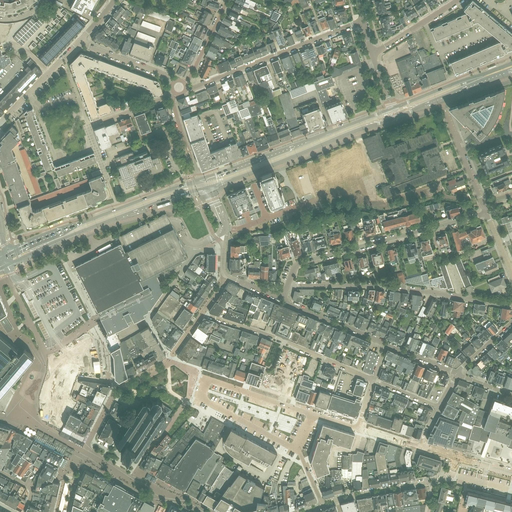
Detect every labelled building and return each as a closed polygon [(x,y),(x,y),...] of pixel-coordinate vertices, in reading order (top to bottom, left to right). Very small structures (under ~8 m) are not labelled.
[(0,0),(0,14),(5,15),(4,13),(17,11),(16,10),(27,5),(28,7),(36,0),(37,0),(38,1),(38,0),(11,0),(10,1),(9,0),(0,0)] [(74,0),(71,8),(82,13),(86,6),(92,9),(96,0),(74,0)] [(217,10),(219,5),(211,2),(211,1),(209,0),(205,0),(204,5),(217,10)] [(318,0),(298,0),(302,8),(309,6),(307,2),(310,0),(314,0),(315,3),(319,2),(318,0)] [(421,13),(423,11),(416,0),(413,0),(414,2),(413,3),(415,6),(419,13),(420,12),(421,13)] [(423,1),(420,2),(420,1),(419,0),(416,0),(423,11),(426,9),(426,8),(427,8),(423,1)] [(511,32),(472,0),(471,0),(464,10),(467,13),(465,14),(430,28),(436,41),(472,25),(471,24),(473,23),(477,21),(501,41),(499,41),(495,43),(450,62),(456,75),(504,54),(503,52),(511,49),(511,50),(511,32)] [(411,5),(410,6),(408,2),(405,4),(406,6),(414,18),(416,16),(416,15),(417,14),(411,5)] [(239,5),(239,6),(235,4),(233,6),(232,8),(232,9),(240,12),(241,9),(248,12),(250,10),(239,5)] [(378,14),(383,12),(387,12),(386,8),(391,7),(391,4),(378,8),(378,9),(377,9),(378,14)] [(411,19),(414,18),(406,6),(405,4),(404,5),(405,7),(404,7),(407,11),(405,12),(404,10),(403,11),(404,16),(406,15),(409,19),(410,19),(411,19)] [(135,5),(132,12),(138,14),(141,7),(135,5)] [(126,10),(124,9),(120,6),(117,9),(120,10),(124,13),(124,12),(128,16),(131,13),(127,10),(126,10)] [(337,7),(331,8),(333,14),(334,15),(335,15),(338,14),(339,17),(339,18),(339,20),(340,20),(340,21),(343,20),(343,21),(345,21),(346,21),(347,20),(347,19),(346,15),(347,15),(345,8),(338,10),(337,7)] [(336,26),(332,14),(333,14),(331,8),(327,10),(329,14),(328,15),(330,20),(327,21),(330,29),(336,26)] [(128,16),(124,12),(124,13),(120,10),(117,9),(115,12),(121,17),(120,17),(124,21),(127,18),(129,20),(131,18),(128,16)] [(210,19),(212,14),(205,11),(203,13),(198,10),(196,13),(210,19)] [(329,27),(325,19),(322,10),(320,11),(320,12),(319,13),(320,15),(317,16),(322,29),(323,29),(324,29),(325,28),(326,28),(329,27)] [(239,15),(236,13),(231,11),(231,12),(230,12),(229,13),(230,14),(228,17),(233,19),(240,23),(246,25),(247,23),(241,20),(237,18),(239,15)] [(274,11),(271,18),(277,21),(281,15),(274,11)] [(121,24),(124,21),(120,17),(121,17),(115,12),(112,16),(118,20),(117,21),(121,24)] [(207,25),(210,19),(196,13),(195,16),(201,18),(199,21),(207,25)] [(381,20),(380,20),(381,24),(389,22),(393,21),(391,16),(393,16),(393,13),(389,14),(389,15),(385,16),(385,17),(380,18),(381,20)] [(309,27),(307,22),(304,14),(301,15),(306,26),(305,26),(302,27),(302,28),(305,36),(306,36),(308,35),(309,34),(311,33),(309,28),(310,28),(309,27)] [(115,20),(111,17),(108,20),(118,29),(119,30),(121,27),(119,26),(120,25),(116,22),(117,22),(115,20)] [(236,22),(229,19),(225,17),(222,23),(229,26),(229,27),(239,31),(240,28),(234,25),(236,22)] [(319,30),(317,26),(316,23),(317,23),(315,17),(312,18),(313,20),(307,22),(309,27),(312,26),(314,32),(315,32),(316,32),(317,32),(317,31),(319,30)] [(73,22),(81,30),(85,26),(77,18),(73,22)] [(277,22),(277,21),(270,18),(267,23),(271,25),(269,28),(271,29),(272,28),(277,22)] [(119,30),(118,29),(108,20),(105,24),(111,29),(116,34),(119,30)] [(81,30),(73,22),(70,26),(77,34),(81,30)] [(287,46),(280,28),(277,22),(272,28),(280,49),(287,46)] [(14,23),(12,23),(9,23),(6,23),(4,23),(3,23),(1,23),(0,23),(0,43),(5,42),(14,23)] [(206,33),(208,29),(199,24),(196,23),(194,28),(197,29),(206,33)] [(230,28),(226,26),(221,24),(219,28),(236,37),(237,36),(234,33),(229,31),(230,28)] [(77,34),(70,26),(66,30),(74,38),(77,34)] [(111,33),(107,29),(104,26),(99,31),(98,30),(94,35),(93,35),(93,36),(94,36),(91,38),(94,40),(95,39),(98,41),(98,40),(104,34),(106,32),(111,34),(111,33)] [(391,30),(397,29),(396,26),(383,29),(383,30),(383,32),(384,36),(391,34),(392,34),(391,30)] [(305,39),(302,31),(301,29),(297,30),(296,27),(291,29),(293,33),(295,32),(299,41),(301,40),(305,39)] [(197,29),(196,31),(188,28),(186,30),(203,38),(206,33),(197,29)] [(239,38),(236,37),(219,28),(217,33),(226,37),(227,35),(238,40),(239,38)] [(62,34),(70,41),(74,38),(66,30),(62,34)] [(295,43),(293,38),(292,35),(289,36),(287,31),(283,33),(286,38),(285,38),(286,41),(287,40),(289,45),(295,43)] [(344,40),(353,37),(352,34),(351,34),(351,32),(343,34),(344,40)] [(70,42),(70,41),(62,34),(58,38),(66,45),(70,42)] [(105,44),(112,36),(109,34),(107,37),(104,34),(98,40),(101,43),(102,42),(104,44),(105,44)] [(225,39),(221,37),(216,34),(214,39),(228,45),(229,43),(224,41),(225,39)] [(117,41),(115,39),(116,38),(113,35),(112,36),(105,44),(108,46),(109,45),(111,48),(113,49),(116,50),(118,48),(117,47),(121,43),(118,41),(117,41)] [(200,45),(202,40),(195,36),(193,40),(183,35),(182,37),(189,40),(192,42),(200,45)] [(125,41),(124,44),(121,52),(122,52),(125,53),(125,52),(128,53),(127,54),(128,54),(132,43),(130,42),(132,38),(129,37),(127,41),(126,40),(125,41)] [(353,37),(344,40),(346,44),(343,45),(344,47),(341,48),(342,50),(344,51),(348,50),(346,46),(350,45),(349,45),(354,43),(353,41),(354,41),(353,37)] [(58,38),(54,42),(62,49),(66,46),(66,45),(58,38)] [(262,47),(260,43),(258,38),(256,39),(257,41),(263,55),(269,53),(266,46),(262,47)] [(416,48),(414,41),(413,38),(408,40),(409,44),(411,50),(416,48)] [(227,47),(228,45),(214,39),(212,43),(221,47),(222,45),(227,47)] [(257,58),(263,55),(257,41),(255,42),(258,49),(254,50),(257,58)] [(267,44),(270,52),(277,50),(274,41),(267,44)] [(62,50),(62,49),(54,42),(50,46),(58,53),(62,50)] [(200,45),(192,42),(189,47),(197,51),(200,45)] [(134,43),(129,55),(148,62),(153,49),(149,48),(148,49),(134,43)] [(249,52),(248,48),(246,43),(243,44),(250,61),(256,58),(253,51),(249,52)] [(219,48),(216,46),(212,44),(209,50),(221,56),(222,54),(217,52),(219,48)] [(244,63),(250,61),(243,44),(241,45),(245,54),(241,55),(244,63)] [(326,52),(325,51),(324,48),(323,49),(322,45),(319,46),(319,45),(316,46),(316,47),(319,54),(322,53),(324,56),(326,55),(325,52),(326,52)] [(47,50),(55,57),(58,53),(50,46),(47,50)] [(316,55),(315,51),(313,46),(307,49),(312,63),(313,66),(316,65),(314,60),(317,59),(316,55)] [(1,49),(0,49),(0,65),(4,69),(11,62),(7,48),(8,53),(2,55),(1,49)] [(187,52),(183,49),(181,48),(179,51),(181,52),(181,53),(193,59),(196,52),(189,49),(187,52)] [(421,59),(418,51),(416,48),(411,50),(413,55),(399,61),(400,66),(399,66),(400,69),(401,68),(402,72),(401,73),(403,79),(404,79),(405,81),(407,87),(403,88),(405,94),(405,96),(422,90),(422,88),(431,85),(423,64),(427,63),(425,57),(421,59)] [(160,50),(157,49),(154,57),(157,58),(155,63),(161,65),(165,57),(159,54),(160,50)] [(311,67),(313,66),(312,63),(307,49),(300,51),(304,60),(307,58),(311,67)] [(340,51),(335,49),(331,60),(332,62),(335,63),(340,51)] [(438,57),(436,53),(435,53),(429,55),(428,52),(424,49),(418,51),(421,59),(425,57),(427,63),(423,64),(431,85),(447,79),(444,72),(446,71),(440,56),(438,57)] [(43,54),(51,61),(55,57),(47,50),(43,54)] [(219,58),(221,56),(209,50),(206,56),(214,60),(216,56),(219,58)] [(362,67),(360,61),(357,51),(353,52),(352,50),(348,51),(349,54),(351,53),(354,63),(345,66),(346,68),(349,67),(353,65),(355,69),(362,67)] [(237,57),(235,53),(235,52),(232,53),(233,54),(237,66),(243,63),(240,55),(237,57)] [(304,65),(301,56),(299,52),(292,55),(295,63),(300,61),(302,66),(304,65)] [(70,64),(91,120),(100,117),(99,116),(111,111),(108,102),(96,107),(95,104),(96,103),(96,100),(94,101),(91,94),(93,93),(92,91),(90,91),(88,84),(89,84),(88,81),(87,82),(85,79),(87,78),(84,72),(88,68),(89,67),(95,70),(96,68),(99,69),(98,71),(101,72),(102,70),(109,73),(108,75),(111,76),(111,74),(118,77),(118,78),(120,79),(121,78),(128,80),(127,82),(130,83),(130,81),(137,84),(137,85),(139,86),(140,85),(151,89),(153,94),(152,94),(153,99),(156,98),(155,96),(163,93),(158,82),(81,53),(70,64)] [(190,64),(193,59),(181,53),(180,56),(184,58),(183,61),(190,64)] [(45,64),(47,65),(51,61),(43,54),(39,58),(43,62),(45,65),(45,64)] [(232,68),(237,66),(233,54),(230,55),(232,59),(229,60),(232,68)] [(294,66),(292,60),(290,55),(285,57),(291,73),(294,72),(292,67),(294,66)] [(205,57),(204,59),(206,60),(204,63),(199,74),(199,75),(200,75),(200,77),(204,79),(205,77),(206,78),(207,78),(212,67),(211,66),(213,63),(211,62),(212,60),(205,57)] [(289,74),(291,73),(285,57),(280,59),(285,70),(287,69),(289,74)] [(0,116),(42,73),(36,66),(37,65),(31,59),(23,67),(29,73),(23,79),(22,78),(6,94),(5,93),(0,98),(0,116)] [(219,73),(225,71),(221,60),(219,61),(220,63),(215,65),(219,73)] [(231,68),(229,64),(228,60),(223,62),(222,60),(221,60),(225,71),(231,68)] [(283,70),(281,64),(279,60),(275,61),(283,81),(285,80),(283,76),(281,71),(283,70)] [(181,63),(179,62),(177,61),(175,65),(176,65),(173,72),(181,75),(183,75),(186,69),(185,69),(187,66),(181,63)] [(280,82),(283,81),(275,61),(271,63),(275,73),(277,73),(280,82)] [(272,78),(268,69),(267,65),(253,70),(265,100),(281,93),(280,88),(271,91),(267,80),(272,78)] [(260,89),(255,75),(253,70),(246,73),(249,81),(250,80),(251,82),(253,82),(254,82),(258,90),(260,89)] [(247,83),(245,79),(243,74),(239,76),(244,89),(246,94),(248,93),(246,88),(244,84),(247,83)] [(242,90),(244,89),(239,76),(234,78),(237,86),(240,85),(242,90)] [(324,78),(318,80),(313,82),(314,84),(322,105),(325,104),(326,107),(332,123),(338,120),(340,119),(341,119),(347,117),(341,102),(336,103),(334,99),(330,101),(326,88),(335,85),(332,78),(331,76),(324,78)] [(232,87),(235,86),(232,78),(227,81),(232,93),(234,93),(232,87)] [(239,110),(237,106),(236,103),(232,93),(227,81),(221,83),(224,90),(227,89),(231,100),(226,102),(227,103),(231,113),(233,112),(238,110),(239,110)] [(314,84),(313,82),(313,81),(289,91),(290,93),(314,84)] [(220,99),(218,95),(220,95),(218,90),(216,85),(207,89),(209,94),(209,93),(211,98),(214,97),(216,100),(220,99)] [(451,109),(467,125),(466,126),(469,130),(475,135),(480,140),(486,134),(487,134),(491,128),(492,129),(494,126),(493,125),(495,122),(498,116),(499,116),(501,113),(499,112),(501,108),(502,104),(504,105),(505,100),(503,100),(504,95),(504,89),(489,95),(485,96),(473,101),(468,102),(451,109)] [(198,102),(208,98),(209,98),(206,90),(195,94),(198,102)] [(300,125),(298,121),(288,92),(279,95),(287,119),(286,119),(291,133),(292,137),(303,133),(300,125)] [(187,102),(186,99),(185,97),(177,100),(181,108),(194,103),(193,100),(187,102)] [(180,109),(182,115),(197,110),(195,106),(209,101),(208,98),(198,102),(199,102),(180,109)] [(319,128),(326,125),(319,106),(316,100),(309,103),(308,104),(307,103),(299,106),(309,131),(316,129),(316,128),(319,127),(319,128)] [(225,115),(231,113),(227,103),(221,105),(225,115)] [(159,116),(169,113),(166,105),(155,108),(151,110),(152,115),(158,113),(159,116)] [(251,117),(257,115),(253,105),(250,106),(250,105),(244,108),(241,109),(253,139),(258,151),(269,146),(265,135),(261,136),(260,133),(257,125),(254,126),(251,117)] [(27,110),(24,113),(26,118),(28,122),(31,131),(31,132),(33,136),(35,140),(35,141),(38,150),(39,151),(40,154),(44,164),(44,165),(45,170),(51,168),(52,169),(54,169),(55,166),(54,165),(53,162),(52,160),(51,156),(49,153),(49,151),(48,150),(46,144),(46,143),(45,141),(45,140),(44,140),(44,139),(44,137),(42,134),(41,132),(39,124),(38,122),(35,114),(33,108),(32,109),(28,110),(27,110)] [(238,110),(241,119),(244,118),(246,122),(243,123),(246,130),(242,132),(246,145),(250,153),(257,151),(253,139),(241,109),(239,110),(238,110)] [(236,121),(241,119),(238,110),(233,112),(236,121)] [(144,112),(134,116),(141,134),(151,131),(151,129),(144,112)] [(236,121),(233,112),(231,113),(225,115),(227,119),(234,117),(236,121)] [(169,113),(159,116),(156,117),(157,120),(156,120),(157,123),(170,120),(169,113)] [(235,143),(236,144),(209,154),(204,138),(196,115),(183,119),(190,142),(201,172),(241,157),(236,142),(235,143)] [(124,119),(127,128),(130,127),(131,130),(134,129),(130,117),(124,119)] [(272,140),(273,145),(280,142),(271,117),(266,119),(269,125),(266,126),(270,136),(272,140)] [(124,129),(127,128),(124,119),(118,122),(123,133),(125,132),(124,129)] [(304,120),(303,119),(298,121),(300,125),(303,133),(308,131),(306,127),(305,123),(304,120)] [(0,140),(1,141),(1,140),(2,139),(3,139),(4,140),(12,148),(16,144),(19,140),(21,138),(15,123),(13,125),(12,126),(7,132),(5,133),(1,137),(0,138),(0,140)] [(105,125),(94,130),(101,149),(105,148),(112,145),(109,136),(114,134),(114,136),(120,134),(115,123),(105,126),(105,125)] [(292,138),(290,133),(288,128),(285,130),(284,125),(279,127),(281,131),(278,132),(282,141),(292,138)] [(448,174),(444,164),(439,152),(440,151),(436,140),(436,138),(432,139),(429,131),(423,134),(395,144),(394,144),(390,146),(390,145),(385,147),(382,141),(383,141),(379,132),(375,133),(375,134),(363,139),(371,159),(372,162),(393,155),(394,158),(387,161),(395,182),(382,187),(386,197),(448,174)] [(243,145),(239,146),(241,151),(243,156),(249,154),(247,149),(244,140),(242,136),(240,137),(241,140),(243,145)] [(0,161),(16,203),(17,207),(31,201),(29,196),(11,148),(12,148),(4,140),(3,139),(2,139),(1,140),(1,141),(0,141),(0,143),(1,144),(1,145),(0,146),(0,147),(0,148),(0,161)] [(510,162),(504,149),(503,145),(503,144),(502,144),(496,147),(495,146),(495,147),(488,149),(488,150),(487,150),(484,152),(483,152),(479,154),(479,153),(479,154),(479,155),(479,154),(482,160),(481,160),(482,161),(481,161),(481,162),(482,166),(483,166),(484,166),(486,172),(487,173),(487,172),(491,171),(495,169),(496,169),(496,170),(497,169),(503,167),(504,166),(503,166),(504,166),(504,165),(510,163),(510,162)] [(20,150),(36,194),(41,192),(25,148),(20,150)] [(117,176),(124,194),(135,190),(134,186),(140,183),(137,175),(145,172),(144,168),(147,167),(150,175),(164,170),(158,156),(152,159),(150,154),(148,155),(147,151),(134,156),(133,151),(119,156),(122,165),(118,166),(121,175),(117,176)] [(55,166),(54,169),(55,170),(57,170),(58,176),(97,161),(94,152),(90,154),(89,154),(88,155),(80,158),(78,158),(71,161),(69,162),(61,164),(59,165),(57,166),(56,166),(55,166)] [(303,170),(294,174),(296,178),(295,179),(298,184),(299,185),(300,187),(307,184),(308,188),(312,186),(310,183),(317,180),(317,181),(323,178),(325,181),(330,179),(328,176),(335,173),(341,170),(343,173),(346,172),(345,168),(351,166),(350,163),(351,162),(349,156),(347,156),(346,152),(337,156),(337,157),(336,157),(335,157),(331,159),(329,160),(328,159),(325,160),(325,159),(322,160),(322,161),(322,160),(321,161),(322,162),(318,164),(317,162),(317,163),(314,164),(314,165),(311,166),(312,168),(310,168),(309,168),(306,170),(305,170),(304,171),(303,170)] [(260,177),(260,179),(260,180),(261,182),(262,186),(264,190),(263,190),(264,192),(265,194),(267,198),(267,199),(269,204),(270,204),(271,206),(273,205),(273,206),(283,202),(282,201),(285,201),(284,199),(283,194),(284,193),(283,192),(284,192),(282,188),(281,188),(280,186),(279,184),(281,183),(279,179),(279,180),(278,178),(277,178),(275,174),(274,174),(274,172),(273,172),(273,171),(262,176),(260,177)] [(22,222),(23,223),(23,224),(24,224),(24,225),(25,225),(25,226),(26,226),(27,226),(28,227),(29,227),(30,227),(31,227),(32,226),(35,225),(100,201),(104,200),(104,199),(105,199),(106,199),(106,198),(107,197),(107,196),(108,196),(108,195),(108,194),(108,193),(108,192),(108,191),(108,190),(102,175),(89,180),(92,187),(91,188),(91,189),(35,210),(34,210),(34,209),(33,209),(33,210),(30,202),(31,202),(31,201),(17,207),(22,222)] [(504,191),(506,190),(506,188),(505,185),(511,183),(508,175),(492,182),(494,187),(492,187),(492,188),(494,193),(497,192),(502,190),(503,190),(504,191)] [(463,179),(456,182),(455,179),(448,181),(449,185),(447,186),(448,191),(465,184),(463,179)] [(253,207),(251,202),(249,195),(248,195),(246,188),(245,188),(239,190),(238,190),(235,192),(234,192),(228,195),(230,201),(233,207),(232,207),(233,207),(235,214),(236,214),(244,211),(253,207)] [(446,210),(448,217),(453,216),(455,215),(455,214),(459,213),(459,212),(462,212),(462,211),(462,210),(462,209),(462,208),(462,207),(461,207),(458,208),(458,207),(457,206),(456,206),(455,206),(454,206),(453,207),(451,208),(450,206),(446,207),(446,210)] [(384,214),(379,215),(382,228),(385,228),(385,230),(405,225),(407,225),(409,225),(410,223),(420,221),(418,212),(417,212),(417,210),(414,211),(415,213),(408,215),(403,216),(402,212),(390,216),(391,219),(386,221),(384,214)] [(134,324),(145,318),(143,313),(145,312),(147,310),(150,311),(164,291),(162,286),(159,281),(157,277),(155,273),(159,271),(174,264),(188,257),(183,248),(170,221),(166,213),(120,236),(128,251),(125,252),(121,243),(75,266),(98,313),(98,314),(99,316),(100,318),(102,319),(109,333),(108,336),(109,336),(116,333),(129,326),(127,322),(132,320),(134,324)] [(374,228),(373,224),(376,223),(376,224),(380,223),(378,218),(371,219),(364,221),(366,230),(365,231),(367,235),(371,234),(371,235),(376,233),(374,228)] [(484,234),(480,225),(476,227),(476,229),(471,231),(471,230),(459,234),(458,231),(452,232),(458,251),(463,249),(462,246),(472,242),(472,243),(479,241),(479,240),(485,237),(485,236),(485,235),(485,234),(484,234)] [(333,232),(336,243),(337,243),(339,243),(339,242),(340,242),(340,241),(342,240),(338,226),(335,227),(336,230),(333,231),(333,232)] [(354,238),(351,228),(351,227),(342,230),(344,237),(346,236),(347,240),(348,241),(350,240),(351,239),(354,238)] [(303,239),(300,228),(297,229),(300,240),(301,240),(302,243),(301,243),(304,252),(307,251),(308,251),(311,251),(311,250),(309,241),(308,237),(303,239)] [(333,231),(330,231),(330,230),(327,231),(330,243),(332,243),(332,244),(333,244),(334,244),(335,244),(336,243),(333,232),(333,231)] [(292,231),(288,232),(291,241),(292,246),(294,255),(301,253),(300,248),(301,248),(300,244),(299,244),(297,239),(295,240),(292,231)] [(446,235),(445,235),(445,234),(442,235),(442,236),(438,237),(438,240),(437,240),(438,243),(439,243),(440,246),(441,249),(445,248),(449,247),(448,244),(446,235)] [(319,237),(321,247),(327,246),(324,235),(322,236),(319,237)] [(315,249),(321,247),(319,237),(315,238),(313,238),(315,249)] [(431,247),(430,247),(428,239),(427,239),(424,239),(424,241),(421,242),(424,251),(421,252),(422,253),(421,253),(421,254),(422,256),(423,256),(432,254),(431,247)] [(409,259),(415,258),(414,254),(418,253),(418,255),(421,254),(421,253),(422,253),(421,252),(420,248),(417,249),(415,243),(414,243),(412,244),(411,244),(411,243),(405,244),(409,259)] [(282,245),(278,246),(281,258),(291,256),(289,250),(290,249),(289,246),(283,248),(282,245)] [(394,248),(392,249),(391,248),(388,249),(388,250),(390,259),(391,262),(395,261),(395,262),(398,261),(397,257),(398,257),(396,251),(395,251),(394,248)] [(496,263),(495,262),(495,263),(492,257),(490,258),(488,253),(490,252),(489,249),(482,251),(483,255),(485,260),(480,262),(475,264),(478,269),(480,268),(482,273),(483,273),(484,273),(485,273),(485,272),(486,272),(487,272),(488,274),(492,273),(491,270),(497,268),(497,267),(498,267),(497,267),(498,266),(497,264),(496,263)] [(377,253),(372,254),(374,263),(375,266),(384,264),(383,261),(384,261),(381,252),(380,251),(377,252),(377,253)] [(214,278),(215,255),(208,255),(203,254),(201,254),(196,257),(192,262),(199,266),(202,269),(214,278)] [(369,264),(366,256),(362,257),(361,256),(359,256),(358,258),(360,267),(360,266),(361,269),(367,268),(368,272),(373,271),(371,263),(369,264)] [(244,258),(231,257),(231,260),(231,265),(231,266),(231,267),(230,267),(246,268),(246,264),(244,264),(244,260),(246,260),(246,258),(244,258)] [(346,269),(342,270),(344,275),(345,279),(345,280),(346,280),(348,280),(349,280),(347,273),(350,272),(354,270),(353,267),(352,264),(356,264),(355,261),(352,262),(351,259),(344,260),(346,266),(345,266),(346,269)] [(195,271),(199,266),(192,262),(189,267),(195,271)] [(336,279),(335,277),(336,276),(335,273),(340,272),(340,271),(338,262),(334,263),(329,265),(333,279),(336,279)] [(331,279),(333,279),(329,265),(328,265),(324,266),(326,272),(324,272),(325,277),(330,276),(330,279),(331,279)] [(198,275),(190,269),(188,268),(184,273),(192,279),(209,291),(213,285),(204,278),(198,275)] [(314,268),(305,271),(306,275),(308,275),(309,279),(312,278),(315,277),(318,277),(318,276),(317,274),(317,273),(315,274),(315,273),(317,273),(316,272),(319,271),(318,268),(315,269),(315,268),(314,268)] [(217,280),(214,278),(202,269),(198,275),(204,278),(213,285),(217,280)] [(394,281),(394,282),(395,282),(402,283),(406,283),(406,282),(405,279),(403,273),(397,274),(398,278),(391,280),(394,281)] [(422,275),(405,279),(406,282),(424,285),(425,285),(424,285),(423,281),(421,275),(422,275)] [(488,279),(491,287),(494,286),(495,294),(498,294),(501,294),(504,294),(507,293),(499,275),(488,279)] [(439,278),(436,279),(436,281),(438,281),(439,282),(438,282),(440,288),(443,288),(444,288),(447,288),(447,286),(446,284),(445,281),(444,279),(443,276),(438,277),(439,278)] [(204,297),(209,291),(192,279),(187,285),(198,292),(204,297)] [(230,282),(225,289),(235,296),(237,298),(238,298),(242,299),(246,290),(241,287),(230,282)] [(471,285),(466,287),(468,293),(468,292),(467,293),(468,293),(473,294),(475,294),(471,285)] [(197,307),(183,297),(179,293),(173,289),(170,294),(194,311),(197,307)] [(204,297),(198,292),(196,295),(192,292),(189,289),(183,297),(197,307),(204,297)] [(220,295),(227,300),(230,303),(231,303),(241,307),(244,300),(242,300),(242,299),(238,298),(237,298),(235,296),(225,289),(221,295),(220,295)] [(313,295),(315,289),(297,289),(297,291),(295,290),(292,299),(299,302),(301,303),(302,302),(302,301),(302,300),(302,299),(302,298),(301,297),(300,297),(300,294),(310,294),(310,295),(313,295)] [(242,299),(242,300),(244,300),(251,303),(255,294),(249,291),(246,290),(242,299)] [(384,292),(381,291),(381,290),(378,290),(378,291),(377,291),(375,299),(375,303),(380,303),(380,304),(383,304),(384,301),(384,297),(384,292)] [(343,302),(348,303),(348,299),(353,299),(353,300),(354,300),(354,301),(357,301),(357,300),(358,300),(359,300),(359,296),(360,296),(360,291),(359,291),(358,291),(348,291),(348,294),(344,294),(343,302)] [(408,302),(409,294),(402,293),(401,301),(400,301),(396,310),(398,311),(401,313),(404,314),(406,310),(400,307),(401,305),(403,306),(404,302),(408,302)] [(181,329),(194,311),(170,294),(157,311),(176,326),(181,329)] [(250,306),(249,309),(255,312),(256,308),(261,297),(255,294),(251,303),(251,304),(251,305),(250,306)] [(219,297),(216,301),(223,306),(228,310),(245,315),(247,315),(247,316),(249,310),(241,307),(231,303),(230,303),(227,300),(220,295),(219,297)] [(270,317),(275,302),(261,297),(256,308),(255,312),(253,318),(257,319),(262,309),(263,308),(268,310),(267,313),(265,312),(262,320),(267,322),(269,317),(270,317)] [(323,303),(317,301),(318,298),(315,297),(314,298),(313,298),(311,301),(313,302),(311,307),(320,311),(323,303)] [(432,299),(431,298),(424,313),(431,317),(436,307),(433,305),(436,300),(433,298),(432,299)] [(215,302),(213,306),(218,309),(218,310),(221,312),(226,314),(228,310),(223,306),(216,301),(216,302),(215,302)] [(335,308),(336,305),(334,304),(335,303),(330,301),(328,305),(329,305),(326,313),(331,316),(335,307),(335,308)] [(443,301),(443,302),(441,301),(440,314),(443,315),(443,317),(446,317),(448,307),(447,307),(448,302),(444,302),(445,301),(443,301)] [(463,314),(465,302),(458,301),(456,316),(459,317),(460,313),(463,314)] [(298,312),(275,302),(270,317),(277,320),(275,324),(272,333),(275,334),(288,340),(298,312)] [(348,304),(348,303),(343,302),(343,303),(341,302),(338,309),(335,308),(335,307),(331,316),(337,318),(340,310),(341,310),(342,306),(343,306),(343,304),(348,304)] [(345,311),(348,304),(343,304),(343,306),(342,306),(341,310),(338,318),(345,321),(348,312),(345,311)] [(486,307),(485,305),(475,304),(474,313),(480,314),(480,315),(483,315),(483,317),(478,320),(481,323),(484,320),(486,318),(487,317),(487,315),(483,314),(484,310),(486,309),(486,307)] [(209,311),(210,313),(218,315),(223,317),(226,314),(221,312),(218,310),(218,309),(213,306),(209,311)] [(426,308),(423,306),(418,315),(422,317),(426,308)] [(508,318),(509,319),(510,316),(511,316),(511,311),(510,311),(511,309),(503,308),(502,309),(501,309),(500,313),(502,313),(499,313),(498,314),(498,316),(499,317),(501,317),(500,321),(504,322),(505,321),(506,320),(508,320),(508,318)] [(246,316),(244,324),(250,326),(253,318),(255,312),(249,309),(249,310),(247,316),(247,315),(247,316),(246,316)] [(226,314),(223,317),(229,319),(238,322),(243,323),(245,315),(228,310),(226,314)] [(349,323),(352,324),(356,316),(357,312),(354,310),(352,315),(349,313),(346,321),(349,323)] [(376,311),(375,310),(373,310),(373,311),(373,312),(372,314),(372,315),(371,318),(372,318),(367,330),(372,333),(377,322),(378,320),(375,319),(377,315),(375,314),(376,311)] [(176,327),(176,326),(157,311),(152,318),(152,322),(160,335),(161,336),(160,337),(161,339),(162,340),(162,341),(163,341),(162,342),(163,343),(171,349),(178,339),(183,332),(181,330),(176,327)] [(365,314),(363,313),(364,312),(360,311),(359,315),(354,325),(359,327),(365,314)] [(288,340),(297,343),(300,335),(301,334),(295,332),(297,329),(298,326),(303,328),(308,316),(303,314),(298,312),(288,340)] [(359,327),(365,330),(369,319),(371,315),(368,314),(367,315),(365,314),(359,327)] [(13,329),(5,317),(0,320),(0,321),(7,333),(13,329)] [(309,334),(315,320),(310,317),(305,328),(308,329),(305,336),(306,336),(305,338),(307,339),(308,339),(309,334)] [(378,335),(383,322),(381,322),(382,319),(379,317),(378,320),(377,322),(372,333),(378,335)] [(203,319),(198,327),(206,332),(208,334),(212,333),(213,333),(217,335),(219,331),(218,330),(221,324),(219,323),(217,322),(213,321),(205,319),(203,319)] [(317,330),(320,322),(315,320),(309,334),(308,339),(310,340),(313,331),(316,332),(317,330)] [(487,324),(484,320),(481,323),(484,326),(492,335),(498,330),(492,323),(488,327),(486,324),(487,324)] [(378,335),(383,337),(389,323),(386,321),(385,323),(383,322),(378,335)] [(320,339),(326,324),(322,322),(318,332),(320,333),(317,338),(320,339)] [(219,331),(217,335),(221,337),(226,339),(230,340),(230,341),(235,328),(221,324),(218,330),(219,331)] [(329,339),(334,327),(326,324),(320,339),(320,340),(322,341),(324,337),(329,339)] [(451,324),(445,333),(449,335),(450,333),(455,326),(451,324)] [(484,328),(483,328),(483,327),(482,327),(481,327),(480,327),(477,324),(475,326),(487,339),(491,336),(484,328)] [(484,342),(487,339),(475,326),(474,327),(477,331),(475,333),(484,342)] [(165,354),(165,353),(155,337),(154,336),(149,327),(148,327),(147,327),(140,331),(158,360),(164,357),(164,356),(164,354),(165,354)] [(198,327),(192,335),(201,342),(203,342),(207,343),(209,340),(210,341),(210,339),(218,342),(221,337),(217,335),(213,333),(212,333),(210,336),(209,335),(208,338),(206,337),(208,334),(198,327)] [(393,341),(398,330),(394,329),(395,329),(390,327),(385,338),(393,341)] [(417,333),(418,331),(418,329),(419,328),(416,327),(412,337),(409,336),(409,337),(408,337),(408,338),(408,339),(405,346),(410,348),(417,333)] [(465,339),(468,335),(461,327),(457,330),(465,339)] [(235,328),(230,341),(237,344),(240,335),(241,331),(235,328)] [(334,348),(341,330),(335,328),(330,340),(333,341),(332,344),(328,343),(327,345),(323,354),(330,357),(332,352),(334,348)] [(511,329),(502,339),(506,342),(508,341),(511,336),(511,329)] [(342,345),(347,333),(341,330),(334,348),(337,349),(339,343),(342,345)] [(393,341),(401,345),(406,333),(401,331),(400,331),(398,330),(393,341)] [(150,365),(158,360),(140,331),(131,337),(148,366),(150,365)] [(121,342),(120,340),(116,333),(109,336),(108,336),(107,339),(107,340),(109,340),(111,345),(109,349),(111,352),(120,346),(119,343),(121,342)] [(349,347),(354,336),(348,333),(342,345),(346,347),(346,346),(349,347)] [(417,339),(419,334),(417,333),(410,348),(415,351),(420,340),(417,339)] [(477,348),(483,343),(474,333),(471,336),(473,338),(470,340),(477,348)] [(256,344),(258,336),(251,334),(246,349),(244,353),(243,357),(246,358),(248,359),(252,361),(254,355),(249,353),(251,347),(252,347),(253,343),(256,344)] [(0,397),(8,388),(9,387),(10,385),(17,377),(21,372),(25,367),(26,367),(33,358),(34,357),(32,356),(31,354),(28,352),(26,350),(25,349),(24,350),(23,351),(22,352),(20,355),(16,352),(18,351),(0,335),(0,397)] [(307,339),(305,338),(300,335),(297,343),(304,346),(306,341),(307,339)] [(359,346),(362,339),(354,336),(349,347),(353,348),(354,346),(356,347),(357,345),(359,346)] [(421,341),(416,351),(421,353),(426,343),(427,340),(428,338),(425,336),(423,342),(421,341)] [(139,371),(148,366),(131,337),(125,340),(131,357),(134,361),(133,362),(139,371)] [(206,348),(200,344),(190,337),(186,343),(196,350),(201,353),(204,353),(206,348)] [(436,347),(437,345),(439,339),(434,337),(431,345),(426,355),(431,357),(436,347)] [(262,352),(267,339),(262,338),(258,347),(261,348),(259,352),(262,352)] [(271,341),(267,339),(262,352),(260,356),(258,363),(261,364),(263,357),(262,357),(264,353),(265,349),(268,350),(271,341)] [(315,351),(319,342),(314,339),(311,346),(310,349),(315,351)] [(367,352),(368,350),(371,343),(367,341),(362,339),(359,346),(362,348),(361,349),(362,350),(361,352),(362,353),(366,355),(367,352)] [(497,348),(499,350),(504,355),(506,357),(506,358),(509,355),(507,353),(507,352),(505,350),(508,347),(502,339),(496,345),(495,346),(497,348)] [(129,358),(131,357),(125,340),(121,342),(119,343),(120,346),(125,368),(129,377),(136,373),(129,358)] [(421,353),(426,355),(431,345),(428,344),(429,341),(427,340),(426,343),(421,353)] [(469,355),(475,350),(469,344),(465,340),(463,342),(465,345),(463,347),(464,349),(469,355)] [(323,354),(327,345),(319,342),(315,351),(323,354)] [(201,353),(196,350),(186,343),(182,348),(192,355),(199,358),(201,353)] [(441,348),(437,358),(443,360),(449,348),(449,346),(445,344),(443,349),(441,348)] [(120,382),(129,377),(125,368),(120,346),(111,352),(113,356),(114,356),(115,378),(115,379),(119,382),(120,382)] [(212,353),(214,348),(209,346),(202,367),(207,368),(211,355),(212,353)] [(499,350),(497,352),(493,347),(488,352),(494,359),(497,357),(501,362),(506,357),(504,355),(499,350)] [(199,358),(192,355),(182,348),(177,356),(183,360),(184,359),(187,362),(201,366),(203,359),(199,358)] [(370,350),(363,371),(371,375),(374,367),(378,354),(370,350)] [(385,364),(388,365),(393,352),(388,350),(387,352),(385,358),(387,359),(385,364)] [(461,363),(466,358),(461,351),(459,351),(455,354),(456,356),(455,356),(461,363)] [(396,363),(399,355),(393,352),(388,365),(391,366),(390,367),(393,368),(394,368),(394,365),(395,363),(396,363)] [(454,357),(454,355),(450,353),(449,355),(448,355),(445,363),(451,366),(454,358),(454,357)] [(481,360),(484,364),(491,357),(487,353),(480,359),(481,360)] [(456,367),(461,363),(455,356),(456,356),(455,354),(454,355),(454,357),(454,358),(451,366),(455,368),(456,367)] [(212,370),(216,357),(214,356),(211,355),(207,368),(212,370)] [(396,369),(399,370),(404,357),(399,355),(396,363),(395,363),(394,365),(397,366),(396,369)] [(217,372),(221,359),(216,357),(212,370),(217,372)] [(227,375),(233,377),(236,369),(234,369),(237,360),(233,358),(228,357),(227,361),(222,373),(227,375)] [(406,370),(410,359),(404,357),(399,370),(398,372),(401,373),(403,369),(406,370)] [(222,373),(227,361),(221,359),(217,372),(222,373)] [(414,366),(415,362),(410,359),(406,370),(405,372),(409,374),(409,375),(412,376),(414,371),(413,370),(415,366),(414,366)] [(475,363),(468,370),(468,373),(478,376),(478,375),(481,376),(487,367),(484,364),(481,360),(476,364),(475,363)] [(244,365),(244,363),(243,362),(242,364),(241,364),(239,370),(236,369),(234,377),(239,379),(244,365)] [(245,381),(259,386),(265,367),(252,362),(249,371),(245,381)] [(71,413),(72,409),(75,404),(70,401),(70,400),(69,399),(76,377),(76,374),(71,364),(69,365),(55,372),(56,410),(52,419),(64,426),(71,413)] [(423,371),(424,367),(418,365),(414,373),(413,373),(411,378),(420,382),(420,381),(421,381),(425,371),(424,370),(423,371)] [(334,386),(338,375),(334,374),(336,371),(332,369),(332,368),(330,367),(329,368),(326,366),(323,373),(332,377),(329,384),(334,386)] [(386,381),(389,370),(390,367),(387,366),(386,369),(388,369),(387,371),(381,369),(378,378),(386,381)] [(486,379),(492,381),(495,372),(497,367),(494,366),(492,371),(490,370),(486,379)] [(426,384),(432,369),(428,367),(426,372),(425,371),(421,381),(422,382),(421,384),(422,384),(420,387),(417,395),(421,396),(426,386),(426,385),(426,384)] [(433,381),(438,371),(432,369),(426,384),(429,385),(433,387),(436,382),(433,381)] [(332,394),(334,395),(342,371),(340,370),(338,375),(334,386),(332,394)] [(386,381),(391,383),(394,372),(389,370),(386,381)] [(494,382),(502,385),(506,373),(504,373),(503,376),(501,375),(502,373),(498,372),(497,374),(494,382)] [(437,379),(446,384),(449,378),(448,375),(443,373),(441,378),(438,377),(437,379)] [(308,380),(309,376),(304,374),(303,376),(303,377),(301,383),(295,398),(307,402),(314,381),(308,380)] [(400,387),(402,382),(398,381),(399,377),(395,375),(392,384),(400,387)] [(503,385),(511,388),(511,375),(511,377),(506,376),(503,385)] [(355,386),(364,389),(366,382),(363,381),(363,380),(357,378),(355,386)] [(79,381),(82,383),(107,394),(112,385),(82,380),(81,380),(80,380),(79,381)] [(468,388),(470,384),(467,383),(459,380),(456,387),(455,387),(453,391),(458,394),(461,389),(464,391),(467,392),(468,388)] [(84,385),(80,393),(86,396),(88,393),(94,396),(92,400),(102,404),(107,394),(82,383),(82,384),(84,385)] [(314,392),(316,386),(316,384),(314,383),(311,391),(307,402),(313,404),(317,393),(314,392)] [(433,387),(429,385),(426,384),(426,385),(426,386),(421,396),(427,399),(433,387)] [(468,400),(474,385),(470,384),(468,388),(467,392),(465,398),(468,400)] [(362,396),(364,389),(355,386),(353,393),(362,396)] [(380,396),(382,388),(376,386),(372,398),(374,398),(376,394),(380,396)] [(476,397),(480,387),(475,386),(471,395),(476,397)] [(480,387),(476,397),(481,399),(485,389),(480,387)] [(385,403),(389,391),(384,389),(383,390),(381,396),(385,398),(381,406),(383,406),(385,403)] [(321,407),(326,392),(320,391),(315,405),(321,407)] [(362,396),(353,393),(348,391),(347,394),(356,397),(354,402),(356,402),(351,416),(356,418),(358,417),(362,404),(360,403),(362,396)] [(465,398),(458,394),(453,391),(447,402),(460,409),(463,410),(466,412),(475,418),(479,409),(480,406),(468,400),(465,398)] [(75,392),(73,398),(82,402),(89,405),(99,410),(99,409),(101,405),(102,404),(92,400),(91,400),(75,392)] [(326,392),(321,407),(326,408),(331,394),(326,392)] [(338,396),(334,395),(332,394),(327,409),(333,411),(338,396)] [(395,403),(391,411),(393,411),(396,412),(402,397),(396,394),(393,402),(395,403)] [(339,412),(344,398),(338,396),(333,411),(339,412)] [(405,407),(408,399),(402,397),(396,412),(397,413),(399,410),(401,411),(403,406),(405,407)] [(345,414),(350,400),(344,398),(339,412),(345,414)] [(511,404),(504,402),(504,401),(501,400),(494,398),(493,398),(491,405),(491,406),(488,412),(488,413),(486,420),(483,427),(473,425),(473,426),(472,429),(469,439),(479,442),(480,440),(487,442),(487,440),(490,441),(491,438),(508,444),(508,445),(507,447),(511,448),(511,404)] [(103,430),(99,437),(100,437),(111,443),(115,435),(119,437),(119,438),(118,438),(120,439),(117,444),(115,444),(115,445),(116,445),(117,445),(119,446),(120,447),(121,448),(121,449),(121,450),(122,450),(121,452),(123,453),(125,454),(127,456),(129,457),(131,455),(134,456),(135,457),(137,458),(137,460),(138,460),(139,460),(138,458),(141,454),(143,455),(143,454),(142,453),(142,452),(143,453),(145,449),(144,449),(145,448),(146,449),(147,448),(145,447),(148,443),(150,444),(150,443),(149,442),(150,440),(151,439),(152,438),(153,439),(154,438),(152,437),(155,433),(156,433),(157,433),(160,435),(171,419),(170,418),(168,416),(172,410),(171,409),(163,404),(163,403),(162,403),(161,404),(158,402),(159,400),(157,400),(157,401),(154,402),(153,401),(152,401),(153,403),(151,405),(151,404),(149,405),(147,404),(148,402),(146,402),(146,403),(144,404),(143,402),(142,403),(143,404),(141,407),(140,406),(139,406),(141,407),(141,408),(140,407),(137,411),(138,411),(138,412),(136,411),(136,412),(137,413),(134,417),(133,416),(132,417),(134,418),(131,423),(129,422),(130,423),(127,428),(126,427),(125,428),(127,429),(125,432),(120,429),(119,429),(120,427),(124,418),(120,416),(119,415),(116,422),(114,421),(115,419),(110,416),(107,423),(105,426),(104,428),(103,430)] [(356,402),(354,402),(350,400),(345,414),(351,416),(356,402)] [(82,402),(79,408),(85,410),(83,414),(86,415),(94,419),(99,410),(89,405),(82,402)] [(454,418),(459,409),(447,402),(441,413),(446,416),(454,418)] [(121,405),(120,405),(116,403),(110,414),(116,417),(121,405)] [(369,422),(375,406),(370,404),(368,408),(369,409),(367,412),(365,419),(366,421),(369,422)] [(415,410),(430,416),(433,410),(425,406),(421,405),(420,408),(424,409),(422,413),(415,410)] [(375,424),(380,408),(380,407),(375,406),(369,422),(375,424)] [(81,420),(76,432),(78,433),(79,433),(82,434),(82,435),(83,435),(84,435),(85,435),(85,434),(86,434),(87,433),(94,419),(86,415),(83,414),(85,410),(79,408),(78,412),(82,414),(80,417),(80,416),(79,417),(80,418),(79,419),(81,420)] [(384,412),(385,410),(380,408),(375,424),(380,425),(382,417),(384,412)] [(473,423),(479,425),(482,417),(485,418),(487,412),(479,409),(475,418),(473,423)] [(385,427),(390,411),(385,410),(384,412),(386,412),(385,418),(382,417),(380,425),(385,427)] [(390,410),(390,411),(385,427),(390,429),(393,420),(390,419),(393,411),(391,411),(390,410)] [(427,422),(430,416),(415,410),(414,412),(421,415),(419,419),(427,422)] [(462,421),(466,412),(463,410),(458,420),(462,421)] [(71,413),(64,426),(69,428),(70,429),(73,430),(76,431),(76,432),(81,420),(79,419),(80,418),(79,417),(80,416),(80,417),(82,414),(78,412),(76,416),(71,413)] [(473,423),(475,418),(466,412),(462,421),(462,422),(473,426),(473,425),(473,423)] [(407,425),(410,417),(404,415),(402,420),(405,421),(404,423),(402,423),(400,432),(405,433),(408,425),(407,425)] [(459,424),(459,423),(439,416),(432,431),(430,435),(429,439),(430,441),(451,447),(451,445),(453,439),(455,434),(459,424)] [(399,431),(403,418),(399,417),(399,418),(394,417),(391,426),(390,429),(391,429),(391,428),(395,429),(394,430),(399,431)] [(214,451),(227,426),(212,418),(204,433),(201,432),(201,431),(197,428),(196,429),(193,427),(192,426),(190,428),(179,441),(166,456),(166,457),(155,475),(159,477),(185,491),(185,490),(192,479),(198,467),(201,469),(202,468),(208,458),(212,455),(214,451)] [(423,430),(425,426),(420,424),(420,425),(416,423),(413,431),(412,436),(419,438),(420,437),(422,430),(423,430)] [(316,476),(327,472),(330,471),(326,460),(331,443),(331,442),(350,448),(355,434),(323,424),(319,436),(322,437),(322,438),(321,440),(318,439),(311,461),(316,476)] [(465,451),(469,439),(472,429),(459,424),(455,434),(453,439),(451,445),(451,447),(465,451)] [(0,440),(3,442),(11,428),(0,425),(0,440)] [(405,433),(411,435),(413,427),(408,425),(405,433)] [(1,447),(10,447),(10,444),(11,441),(12,438),(16,431),(11,428),(3,442),(1,447)] [(231,428),(224,441),(224,442),(224,443),(224,444),(224,445),(224,446),(224,447),(224,448),(225,449),(225,450),(226,450),(227,452),(228,453),(228,454),(229,454),(231,456),(232,456),(233,457),(234,458),(249,466),(251,462),(252,459),(267,467),(271,463),(277,453),(231,428)] [(20,448),(27,437),(22,434),(18,432),(14,439),(13,447),(14,447),(12,449),(13,451),(12,451),(12,453),(13,453),(14,451),(14,452),(17,447),(20,448)] [(162,449),(167,443),(171,438),(168,434),(167,434),(164,438),(163,438),(157,446),(155,445),(149,452),(147,454),(146,457),(144,460),(143,462),(141,467),(148,471),(158,453),(162,449)] [(24,453),(33,440),(32,440),(27,437),(20,448),(17,447),(14,452),(14,451),(13,453),(16,455),(13,459),(10,457),(4,469),(7,470),(8,468),(13,471),(22,456),(24,453)] [(168,444),(167,443),(162,449),(158,453),(148,471),(154,474),(163,461),(162,461),(164,458),(163,458),(165,455),(166,456),(179,441),(176,438),(173,441),(171,443),(170,444),(170,443),(169,443),(168,444)] [(24,453),(13,471),(11,475),(15,478),(16,477),(17,478),(19,475),(26,479),(32,472),(32,469),(31,468),(33,466),(31,465),(33,464),(43,446),(34,441),(33,443),(32,442),(24,453)] [(385,456),(389,444),(379,441),(379,442),(375,455),(380,484),(390,483),(385,456)] [(394,458),(398,447),(389,444),(385,456),(390,483),(399,481),(394,458)] [(43,446),(33,464),(38,466),(37,468),(41,470),(43,466),(44,467),(47,461),(58,467),(59,467),(58,467),(59,466),(63,458),(62,456),(60,455),(60,454),(59,454),(57,453),(54,452),(54,451),(54,452),(52,450),(51,450),(49,449),(43,446)] [(0,469),(1,470),(3,466),(9,456),(6,455),(9,451),(10,447),(1,447),(0,448),(0,469)] [(400,458),(401,453),(402,448),(398,447),(394,458),(399,481),(409,479),(406,467),(401,468),(400,458)] [(411,457),(411,456),(412,451),(407,450),(405,454),(405,457),(406,467),(409,479),(415,478),(415,475),(414,475),(413,468),(412,468),(410,460),(411,460),(411,457)] [(189,493),(197,498),(204,486),(207,480),(217,464),(220,459),(221,456),(217,453),(214,451),(212,455),(208,458),(202,468),(201,469),(198,467),(192,479),(185,490),(185,491),(186,492),(189,493)] [(363,462),(363,456),(364,453),(357,451),(356,454),(353,454),(352,461),(363,462)] [(352,461),(353,454),(348,454),(348,455),(342,455),(342,468),(348,469),(348,471),(352,471),(352,461)] [(426,470),(427,471),(427,473),(429,474),(431,475),(432,475),(434,474),(435,472),(436,471),(438,471),(441,460),(420,454),(416,464),(418,465),(418,466),(421,470),(423,468),(424,467),(427,468),(426,469),(426,470)] [(362,487),(380,484),(375,455),(363,456),(363,462),(362,480),(362,487)] [(219,474),(224,467),(225,466),(221,463),(224,457),(221,456),(220,459),(217,464),(207,480),(204,486),(197,498),(203,501),(219,474)] [(38,471),(32,482),(37,484),(36,486),(35,489),(43,491),(57,494),(60,483),(53,481),(54,481),(53,481),(52,480),(52,479),(53,479),(52,478),(54,475),(55,476),(56,475),(57,471),(56,470),(58,467),(47,461),(44,467),(43,466),(41,470),(40,473),(38,471)] [(362,480),(363,462),(352,461),(352,471),(352,479),(352,482),(352,481),(354,489),(362,488),(360,480),(362,480)] [(211,487),(203,501),(213,507),(221,494),(230,483),(231,484),(242,468),(239,465),(233,473),(224,467),(219,474),(211,487)] [(348,471),(348,469),(342,468),(342,470),(341,478),(348,478),(348,479),(352,479),(352,471),(348,471)] [(88,489),(94,474),(87,469),(84,470),(80,479),(78,484),(88,489)] [(334,472),(334,470),(333,470),(330,471),(327,472),(327,476),(326,486),(321,489),(324,498),(334,494),(332,487),(334,486),(333,482),(331,483),(332,477),(334,477),(334,474),(334,472)] [(239,473),(234,479),(230,485),(229,485),(213,507),(221,511),(266,511),(268,507),(268,501),(261,501),(260,501),(263,487),(239,473)] [(100,485),(104,479),(103,478),(100,477),(98,475),(95,474),(94,474),(88,489),(97,494),(101,485),(100,485)] [(0,496),(9,480),(1,475),(0,477),(0,496)] [(266,484),(261,501),(268,501),(268,507),(266,511),(278,511),(279,511),(274,493),(278,480),(272,477),(270,480),(271,480),(271,481),(272,486),(266,484)] [(103,492),(108,481),(104,479),(100,485),(101,485),(97,494),(99,495),(101,491),(103,492)] [(0,499),(5,502),(15,483),(9,480),(0,496),(0,499)] [(334,494),(343,492),(341,483),(341,480),(333,482),(334,486),(332,487),(334,494)] [(108,494),(113,484),(108,481),(103,492),(101,491),(99,495),(97,499),(102,502),(105,494),(108,494)] [(10,505),(21,486),(15,483),(5,502),(10,505)] [(96,501),(97,499),(99,495),(97,494),(88,489),(78,484),(76,490),(92,499),(96,501)] [(114,511),(126,491),(120,488),(113,484),(108,494),(105,494),(102,502),(97,499),(96,501),(100,503),(99,505),(97,509),(102,511),(114,511)] [(15,508),(26,489),(26,488),(21,486),(10,505),(15,508)] [(449,490),(448,490),(448,489),(442,487),(440,494),(446,496),(450,497),(452,498),(453,495),(447,493),(447,492),(448,493),(449,490)] [(427,498),(425,488),(417,489),(419,497),(419,499),(427,498)] [(28,493),(26,489),(15,508),(21,511),(23,506),(26,500),(28,493)] [(33,489),(32,493),(38,495),(42,495),(41,498),(45,499),(56,501),(57,494),(43,491),(35,489),(33,489)] [(303,493),(307,504),(317,501),(313,491),(310,492),(309,489),(302,492),(303,493)] [(418,497),(417,497),(416,489),(409,490),(412,505),(411,511),(419,511),(420,508),(425,509),(426,505),(420,506),(419,499),(418,499),(418,497)] [(97,504),(99,505),(100,503),(96,501),(92,499),(76,490),(75,497),(84,502),(92,506),(91,507),(95,508),(96,507),(97,504)] [(404,502),(405,511),(411,511),(412,505),(409,490),(403,491),(402,491),(403,496),(404,502)] [(125,511),(135,496),(126,491),(114,511),(125,511)] [(405,511),(404,502),(402,491),(393,493),(393,492),(393,493),(395,511),(405,511)] [(482,511),(484,506),(488,507),(487,509),(497,511),(498,511),(499,510),(502,510),(505,511),(508,511),(511,511),(511,502),(510,502),(507,502),(505,501),(485,496),(483,496),(475,494),(474,493),(472,493),(470,492),(468,492),(466,498),(465,500),(465,501),(472,503),(472,504),(474,505),(472,511),(482,511)] [(296,509),(307,504),(303,493),(299,495),(300,496),(296,498),(296,509)] [(395,511),(393,493),(386,494),(388,507),(388,511),(395,511)] [(286,511),(288,511),(288,503),(287,494),(284,494),(282,494),(282,495),(276,495),(276,496),(277,498),(281,497),(282,504),(284,505),(285,508),(283,508),(284,511),(286,511)] [(381,511),(388,511),(388,507),(386,494),(385,494),(379,495),(381,508),(381,509),(381,511)] [(446,496),(440,494),(438,501),(441,502),(440,503),(439,503),(436,510),(440,511),(443,507),(442,506),(443,502),(444,503),(445,499),(449,500),(450,497),(446,496)] [(379,495),(371,496),(373,510),(372,511),(381,511),(381,509),(381,508),(379,495)] [(33,496),(32,499),(41,500),(40,504),(44,505),(54,507),(56,501),(45,499),(41,498),(33,496)] [(134,511),(142,499),(135,496),(125,511),(134,511)] [(372,511),(373,510),(371,496),(357,499),(359,510),(362,511),(372,511)] [(84,502),(75,497),(73,503),(74,503),(84,509),(89,511),(91,507),(92,506),(84,502)] [(279,511),(284,511),(283,508),(285,508),(284,505),(282,504),(281,497),(277,498),(279,511)] [(150,511),(154,506),(149,504),(147,503),(145,501),(144,501),(142,500),(142,499),(134,511),(150,511)] [(359,511),(358,511),(354,500),(348,502),(348,501),(350,511),(359,511)] [(350,511),(348,501),(340,503),(343,511),(350,511)] [(32,503),(30,505),(40,510),(48,511),(49,511),(53,511),(54,507),(44,505),(40,504),(37,503),(36,505),(32,503)] [(90,511),(89,511),(84,509),(74,503),(73,504),(72,504),(70,511),(90,511)]
